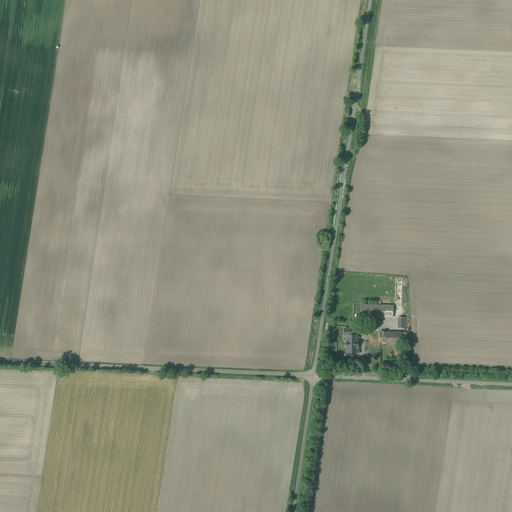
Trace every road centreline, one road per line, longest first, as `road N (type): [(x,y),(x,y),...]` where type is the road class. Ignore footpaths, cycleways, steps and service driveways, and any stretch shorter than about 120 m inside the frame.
road 1 (unclassified): [(370,0),(313,375)]
road 2 (unclassified): [(313,375),(0,363)]
road 3 (unclassified): [(511,384),(313,375)]
road 4 (unclassified): [(313,375),(292,511)]
